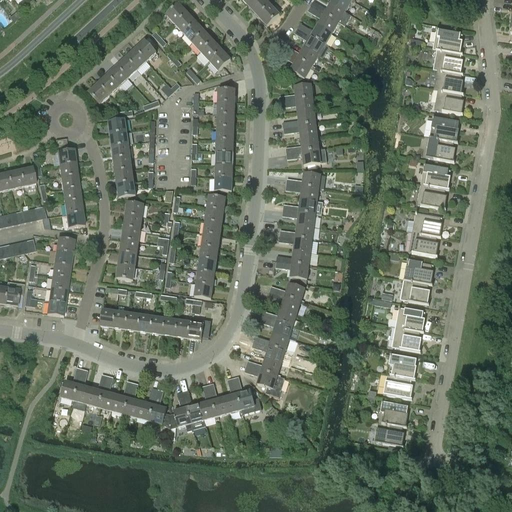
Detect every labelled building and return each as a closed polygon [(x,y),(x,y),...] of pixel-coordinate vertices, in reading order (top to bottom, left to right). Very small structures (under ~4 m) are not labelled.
[(241,0),(250,9),(259,0),(241,0)] [(259,0),(250,9),(258,19),(271,7),(264,0),(259,0)] [(333,0),(331,6),(345,14),(351,5),(353,7),(355,5),(346,0),(333,0)] [(313,4),(310,8),(341,27),(341,26),(345,28),(351,18),(345,14),(331,6),(327,12),(313,4)] [(166,17),(175,27),(187,15),(179,6),(166,17)] [(271,7),(258,19),(267,28),(280,17),(271,7)] [(321,22),(317,28),(332,36),(337,27),(340,29),(341,27),(310,8),(307,13),(321,22)] [(196,25),(187,15),(175,27),(184,36),(196,25)] [(196,25),(184,36),(192,45),(205,34),(196,25)] [(300,25),(297,30),(328,49),(328,48),(326,47),(332,36),(317,28),(314,34),(300,25)] [(297,30),(294,36),(308,44),(304,50),(319,59),(323,61),(329,50),(328,49),(297,30)] [(436,53),(461,57),(462,57),(463,57),(460,56),(462,43),(459,43),(460,37),(462,37),(436,32),(432,52),(436,53)] [(152,37),(157,43),(161,40),(156,34),(152,37)] [(213,43),(205,34),(192,45),(201,55),(213,43)] [(157,43),(163,49),(167,46),(161,40),(157,43)] [(135,51),(146,64),(156,55),(145,42),(135,51)] [(213,43),(201,55),(209,64),(222,53),(213,43)] [(287,48),(283,53),(314,71),(315,70),(313,68),(319,59),(304,50),(300,56),(287,48)] [(135,51),(126,60),(137,72),(146,64),(135,51)] [(231,62),(222,53),(209,64),(218,74),(231,62)] [(314,71),(283,53),(280,58),(294,66),(290,73),(305,82),(311,72),(313,73),(314,71)] [(433,72),(437,73),(461,77),(463,78),(463,77),(460,76),(463,64),(460,63),(461,57),(436,53),(433,72)] [(167,58),(172,64),(176,60),(170,54),(167,58)] [(116,69),(128,81),(137,72),(126,60),(116,69)] [(178,70),(180,67),(181,66),(176,60),(172,64),(178,70)] [(107,77),(118,90),(128,81),(116,69),(107,77)] [(186,74),(192,80),(195,77),(190,71),(186,74)] [(437,93),(462,97),(463,98),(463,97),(461,96),(463,84),(460,83),(461,77),(437,73),(433,93),(437,93)] [(98,86),(109,98),(118,90),(107,77),(98,86)] [(197,86),(201,83),(195,77),(192,80),(197,86)] [(177,85),(172,90),(175,93),(180,89),(177,85)] [(109,98),(98,86),(88,95),(100,107),(109,98)] [(280,105),(315,101),(315,99),(312,99),(311,88),(294,90),(295,97),(279,99),(280,105)] [(168,100),(175,93),(172,90),(165,96),(168,100)] [(218,92),(218,105),(235,106),(235,93),(218,92)] [(461,104),(462,97),(437,93),(434,113),(463,118),(463,117),(461,117),(464,104),(461,104)] [(296,109),(297,116),(314,114),(312,103),(315,102),(315,101),(280,105),(280,111),(296,109)] [(234,118),(235,106),(218,105),(218,118),(234,118)] [(314,114),(297,116),(298,123),(282,125),(283,131),(318,126),(318,125),(315,125),(314,114)] [(218,118),(217,130),(234,131),(234,118),(218,118)] [(433,120),(429,140),(453,145),(458,146),(458,145),(457,145),(459,132),(456,131),(457,125),(459,126),(459,125),(433,120)] [(109,125),(110,138),(127,136),(125,123),(109,125)] [(299,135),(300,142),(317,140),(316,129),(319,128),(318,126),(283,131),(284,137),(299,135)] [(233,143),(234,131),(217,130),(217,143),(233,143)] [(129,148),(127,136),(110,138),(112,150),(129,148)] [(285,151),(286,157),(322,152),(321,151),(318,151),(317,140),(300,142),(301,149),(285,151)] [(452,151),(453,145),(429,140),(425,160),(454,165),(454,164),(453,164),(455,152),(452,151)] [(66,141),(56,143),(56,149),(67,148),(66,141)] [(217,143),(216,155),(233,156),(233,143),(217,143)] [(112,150),(114,163),(130,160),(129,148),(112,150)] [(322,152),(286,157),(287,163),(303,161),(304,168),(320,166),(319,154),(322,154),(322,152)] [(58,155),(60,168),(76,166),(75,153),(58,155)] [(34,163),(35,171),(40,170),(39,162),(41,161),(39,154),(32,156),(34,163)] [(232,169),(233,156),(216,155),(216,168),(232,169)] [(132,173),(130,160),(114,163),(116,175),(132,173)] [(78,178),(76,166),(60,168),(61,180),(78,178)] [(216,168),(215,181),(232,181),(232,169),(216,168)] [(420,188),(445,192),(449,193),(449,192),(448,192),(450,179),(447,179),(448,173),(450,173),(450,172),(424,168),(420,188)] [(32,170),(20,173),(24,189),(36,186),(32,170)] [(20,173),(7,175),(11,192),(24,189),(20,173)] [(116,175),(117,187),(134,185),(132,173),(116,175)] [(7,175),(0,177),(0,194),(11,192),(7,175)] [(286,187),(322,192),(324,192),(325,179),(304,176),(303,183),(287,181),(286,187)] [(80,191),(78,178),(61,180),(63,193),(80,191)] [(232,194),(232,181),(215,181),(215,194),(232,194)] [(136,198),(134,185),(117,187),(119,200),(136,198)] [(301,195),(300,202),(317,204),(318,193),(321,194),(322,192),(286,187),(285,193),(301,195)] [(444,198),(445,192),(420,188),(417,207),(446,213),(446,212),(445,212),(447,199),(444,198)] [(81,203),(80,191),(63,193),(65,205),(81,203)] [(166,194),(165,204),(171,205),(173,193),(166,194)] [(207,211),(224,213),(226,200),(209,198),(207,211)] [(317,204),(300,202),(299,209),(283,207),(283,213),(318,218),(318,216),(315,216),(317,204)] [(83,216),(81,203),(65,205),(67,218),(83,216)] [(127,205),(125,218),(142,220),(144,208),(127,205)] [(31,212),(33,223),(40,222),(38,216),(37,210),(31,212)] [(222,226),(224,213),(207,211),(205,223),(222,226)] [(24,213),(27,225),(33,223),(31,212),(24,213)] [(18,214),(20,226),(27,225),(24,213),(18,214)] [(298,221),(297,228),(313,230),(315,219),(318,220),(318,218),(283,213),(282,219),(298,221)] [(11,216),(14,228),(20,226),(18,214),(11,216)] [(412,235),(436,240),(441,241),(441,240),(440,240),(442,227),(439,226),(440,220),(442,221),(442,220),(416,215),(412,235)] [(5,217),(7,229),(14,228),(11,216),(5,217)] [(85,229),(83,216),(67,218),(68,231),(85,229)] [(140,233),(142,220),(125,218),(124,230),(140,233)] [(220,238),(222,226),(205,223),(203,236),(220,238)] [(313,230),(297,228),(296,235),(280,233),(279,239),(315,243),(315,242),(312,241),(313,230)] [(124,230),(122,243),(139,245),(140,233),(124,230)] [(435,246),(436,240),(412,235),(408,255),(437,260),(437,259),(436,259),(438,246),(435,246)] [(218,251),(220,238),(203,236),(201,248),(218,251)] [(294,246),(293,253),(310,256),(311,245),(314,245),(315,243),(279,239),(279,244),(294,246)] [(163,249),(168,249),(169,241),(158,240),(157,248),(163,249)] [(56,254),(73,257),(75,244),(58,241),(56,254)] [(33,242),(27,243),(29,255),(35,253),(33,242)] [(27,243),(20,244),(23,256),(29,255),(27,243)] [(137,258),(139,245),(122,243),(120,255),(137,258)] [(20,244),(14,246),(17,258),(23,256),(20,244)] [(14,246),(8,247),(11,259),(17,258),(14,246)] [(8,247),(2,249),(4,260),(11,259),(8,247)] [(217,263),(218,251),(201,248),(200,261),(217,263)] [(277,258),(276,264),(311,269),(311,268),(308,267),(310,256),(293,253),(292,260),(277,258)] [(71,269),(73,257),(56,254),(54,266),(71,269)] [(120,255),(118,268),(135,270),(137,258),(120,255)] [(215,276),(217,263),(200,261),(198,273),(215,276)] [(407,263),(404,283),(428,287),(432,288),(432,287),(431,287),(433,274),(430,274),(432,268),(433,268),(433,267),(407,263)] [(311,269),(276,264),(275,270),(291,272),(290,280),(306,282),(308,271),(311,271),(311,269)] [(52,279),(69,281),(71,269),(54,266),(52,279)] [(133,283),(135,270),(118,268),(116,281),(133,283)] [(213,288),(215,276),(198,273),(196,286),(213,288)] [(68,294),(69,281),(52,279),(51,291),(68,294)] [(427,293),(428,287),(404,283),(400,302),(429,307),(428,306),(430,294),(427,293)] [(211,301),(213,288),(196,286),(194,299),(211,301)] [(269,295),(304,305),(304,304),(301,303),(305,292),(288,287),(286,294),(271,289),(269,295)] [(19,292),(7,290),(4,307),(17,309),(19,292)] [(49,304),(66,306),(68,294),(51,291),(49,304)] [(283,305),(281,312),(297,317),(300,306),(303,307),(304,305),(269,295),(268,300),(283,305)] [(64,319),(66,306),(49,304),(47,317),(64,319)] [(399,310),(395,330),(420,335),(424,335),(423,334),(425,322),(422,321),(423,315),(425,315),(399,310)] [(297,317),(281,312),(278,318),(263,314),(262,319),(296,330),(296,329),(293,328),(297,317)] [(100,329),(113,331),(115,314),(103,313),(100,329)] [(113,331),(126,333),(128,316),(115,314),(113,331)] [(126,333),(138,334),(140,318),(128,316),(126,333)] [(138,334),(151,336),(153,320),(140,318),(138,334)] [(275,330),(273,337),(289,342),(292,331),(295,332),(296,330),(262,319),(260,325),(275,330)] [(151,336),(163,338),(165,321),(153,320),(151,336)] [(163,338),(176,340),(178,323),(165,321),(163,338)] [(176,340),(188,341),(191,325),(178,323),(176,340)] [(203,326),(191,325),(188,341),(201,343),(203,326)] [(418,341),(420,335),(395,330),(392,350),(420,355),(420,354),(419,354),(421,341),(418,341)] [(289,342),(273,337),(271,343),(255,339),(254,344),(288,355),(288,353),(285,352),(289,342)] [(267,355),(265,361),(281,366),(284,356),(287,357),(288,355),(254,344),(252,350),(267,355)] [(387,378),(411,382),(415,383),(415,382),(414,382),(416,369),(413,369),(415,363),(416,363),(416,362),(390,357),(387,378)] [(248,363),(246,369),(280,380),(280,378),(277,377),(281,366),(265,361),(263,368),(248,363)] [(280,380),(246,369),(244,374),(259,379),(257,386),(273,391),(276,381),(279,382),(280,380)] [(65,383),(61,399),(72,402),(71,406),(73,406),(82,372),(77,370),(72,385),(65,383)] [(82,372),(73,406),(75,407),(76,403),(86,406),(91,390),(84,388),(88,373),(82,372)] [(91,390),(86,406),(97,409),(96,413),(98,413),(108,378),(102,377),(98,392),(91,390)] [(108,378),(98,413),(100,414),(101,410),(112,413),(116,397),(109,395),(113,380),(108,378)] [(410,388),(411,382),(387,378),(383,397),(412,402),(411,401),(413,389),(410,388)] [(258,400),(252,402),(250,393),(243,395),(239,379),(233,381),(242,415),(243,417),(261,412),(258,400)] [(225,400),(229,416),(240,413),(241,415),(242,415),(233,381),(227,382),(231,398),(225,400)] [(116,397),(112,413),(122,416),(121,420),(123,420),(133,385),(127,384),(123,399),(116,397)] [(133,385),(123,420),(125,421),(126,417),(137,420),(141,404),(134,402),(138,387),(133,385)] [(208,388),(217,422),(219,421),(218,419),(229,416),(225,400),(218,401),(213,386),(208,388)] [(199,406),(204,423),(215,420),(215,422),(217,422),(208,388),(202,389),(206,405),(199,406)] [(141,404),(137,420),(147,423),(147,426),(148,427),(158,392),(152,391),(148,406),(141,404)] [(158,392),(148,427),(150,427),(151,424),(162,427),(167,411),(159,409),(163,394),(158,392)] [(204,423),(199,406),(193,408),(188,393),(183,395),(192,428),(193,428),(193,426),(204,423)] [(192,428),(183,395),(177,396),(181,411),(173,414),(174,419),(170,420),(170,431),(173,431),(173,428),(177,427),(177,430),(186,428),(187,434),(192,433),(193,434),(194,434),(192,428)] [(378,425),(403,430),(407,430),(406,429),(408,417),(405,416),(406,410),(408,410),(382,405),(378,425)] [(102,420),(96,418),(94,427),(100,429),(102,420)] [(401,436),(403,430),(378,425),(375,445),(403,450),(404,449),(402,449),(404,436),(401,436)]
